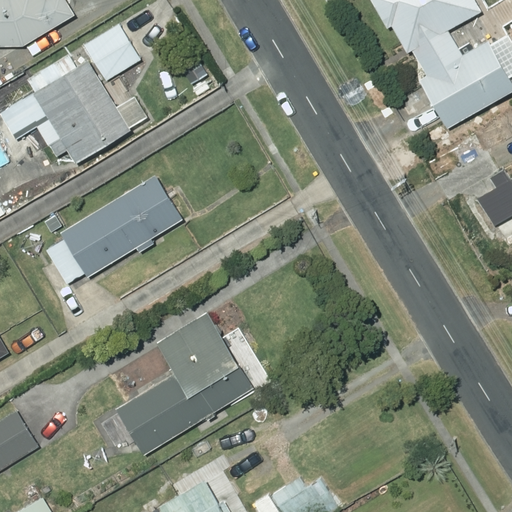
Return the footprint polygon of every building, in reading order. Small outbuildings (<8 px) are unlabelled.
[(42,0),(0,0),(0,47),(21,47),(71,16),(61,0),(43,0),(42,0)] [(469,0),(366,0),(383,30),(388,27),(404,54),(409,51),(423,77),(417,81),(445,130),(511,92),(511,90),(485,42),(458,56),(444,32),(477,13),(469,0)] [(116,25),(82,46),(104,81),(138,61),(116,25)] [(33,93),(0,113),(0,120),(13,141),(35,128),(54,159),(64,152),(73,165),(127,132),(84,62),(74,68),(66,55),(25,80),(33,93)] [(152,177),(57,235),(84,279),(133,249),(136,254),(149,245),(147,241),(179,221),(152,177)] [(511,178),(475,202),(501,242),(511,234),(511,178)] [(113,406),(140,451),(250,384),(205,308),(154,339),(172,370),(113,406)] [(14,407),(0,415),(0,465),(36,443),(14,407)] [(171,494),(155,504),(158,511),(227,511),(219,498),(216,500),(201,476),(186,486),(179,475),(165,484),(171,494)] [(269,492),(281,511),(325,511),(336,506),(318,478),(305,486),(298,475),(269,492)] [(50,511),(40,495),(11,511),(50,511)]
